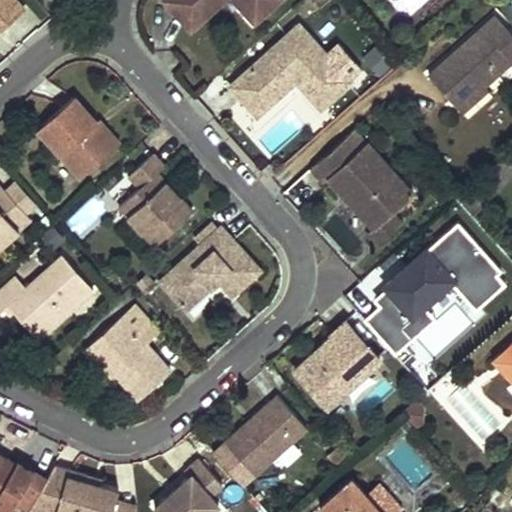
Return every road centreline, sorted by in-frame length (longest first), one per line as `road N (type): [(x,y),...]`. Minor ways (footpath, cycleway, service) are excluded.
road 1 (residential): [(0,391),(124,444),(177,416),(282,321),(302,268),(293,231),(118,39)]
road 2 (residential): [(118,39),(82,35),(45,45),(0,85)]
